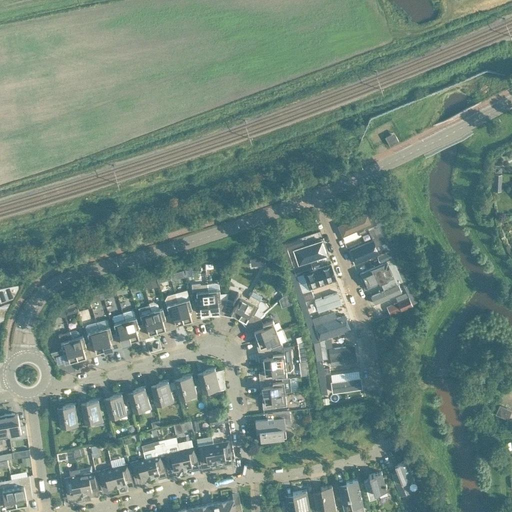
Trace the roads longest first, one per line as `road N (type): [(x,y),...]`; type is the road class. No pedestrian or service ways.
road 1 (tertiary): [(22,357),(25,325),(51,288),(313,198)]
road 2 (residential): [(242,477),(223,352),(45,384)]
road 3 (tertiary): [(313,198),(511,102)]
road 4 (residential): [(375,401),(361,318),(313,198)]
road 5 (residential): [(242,477),(342,468),(408,440)]
road 6 (residential): [(79,511),(242,477)]
